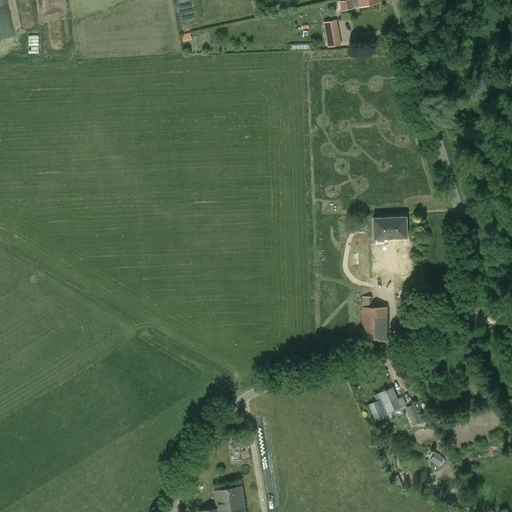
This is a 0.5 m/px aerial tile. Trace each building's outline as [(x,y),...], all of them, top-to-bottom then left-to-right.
[(356,0),(358,8),(380,3),(379,0),(356,0)] [(326,35),(338,32),(336,20),(323,23),(326,35)] [(406,218),(374,219),(375,241),(350,242),(351,252),(375,254),(376,277),(408,276),(406,218)] [(371,306),(371,296),(363,296),(362,306),(371,306)] [(387,341),(387,308),(362,307),(362,341),(387,341)] [(383,415),(405,406),(402,397),(397,400),(392,388),(375,395),(378,402),(369,405),(376,421),(385,418),(383,415)] [(412,425),(421,421),(414,404),(405,408),(412,425)] [(231,462),(241,462),(241,441),(230,441),(231,462)] [(441,467),(445,456),(434,453),(430,463),(441,467)] [(245,511),(241,487),(214,491),(217,509),(200,511),(245,511)]
